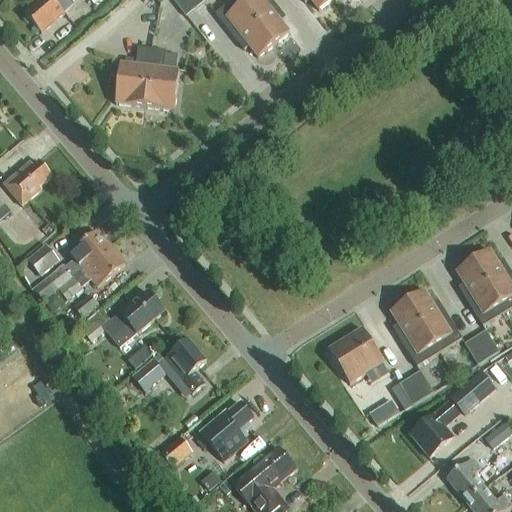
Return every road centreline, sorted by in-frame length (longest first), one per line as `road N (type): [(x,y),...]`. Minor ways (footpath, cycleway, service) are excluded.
road 1 (residential): [(136,216),(410,0)]
road 2 (residential): [(256,358),(511,199)]
road 3 (tertiary): [(136,216),(0,58)]
road 4 (tertiary): [(387,511),(256,358)]
road 5 (tertiary): [(256,358),(136,216)]
